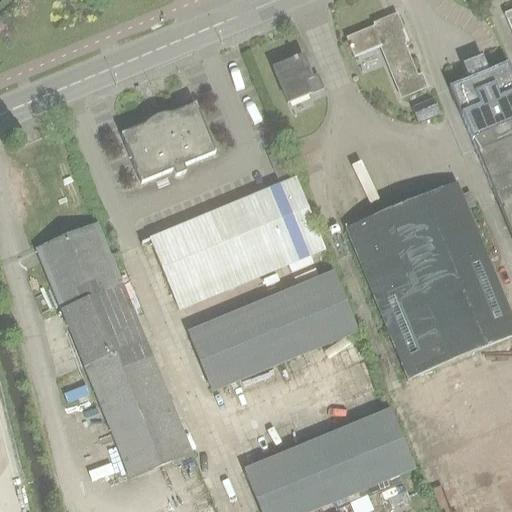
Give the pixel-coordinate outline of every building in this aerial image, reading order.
[(401,99),(426,89),(421,77),(416,79),(402,45),(406,43),(395,17),(373,26),(374,30),(346,41),(354,59),(379,49),(401,99)] [(273,72),(282,93),(288,106),(323,91),(317,78),(312,80),(303,59),(273,72)] [(458,117),(467,141),(511,246),(511,84),(504,66),(486,73),(486,74),(485,74),(482,66),(462,74),(465,82),(464,83),(445,90),(457,118),(458,117)] [(442,99),(420,105),(425,121),(446,115),(442,99)] [(184,168),(216,155),(196,106),(122,136),(142,185),(173,172),(176,178),(187,174),(184,168)] [(287,163),(272,170),(280,188),(295,181),(287,163)] [(175,302),(319,242),(295,181),(280,188),(150,242),(175,302)] [(408,382),(511,337),(511,317),(457,185),(346,231),(408,382)] [(193,459),(192,457),(97,227),(36,252),(84,368),(132,485),(193,459)] [(212,395),(358,334),(334,273),(188,334),(212,395)] [(318,511),(415,472),(413,466),(390,411),(243,472),(260,511),(318,511)] [(318,511),(435,511),(419,471),(415,472),(318,511)]
